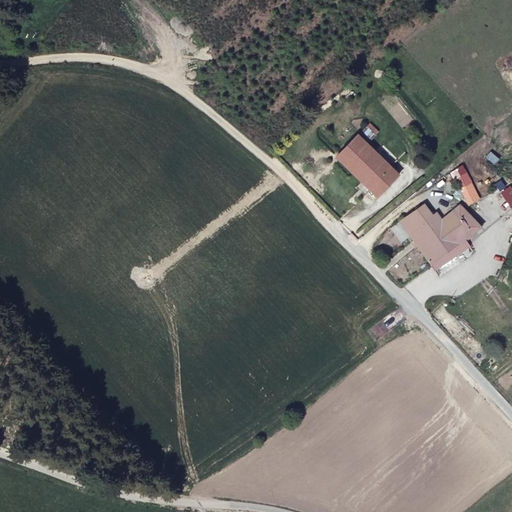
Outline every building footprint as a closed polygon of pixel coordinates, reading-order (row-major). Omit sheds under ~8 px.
[(377,200),(398,178),(357,137),(336,160),(362,184),(356,191),(365,199),(370,193),(377,200)] [(468,208),(478,202),(467,183),(458,190),(468,208)] [(423,205),(407,217),(399,223),(408,235),(431,218),(423,205)] [(418,250),(431,268),(435,274),(470,250),(464,241),(472,235),(467,228),(472,225),(474,223),(461,207),(440,221),(435,214),(431,218),(408,235),(418,250)] [(467,228),(472,235),(476,232),(472,225),(467,228)] [(408,235),(399,241),(409,256),(418,250),(408,235)]
